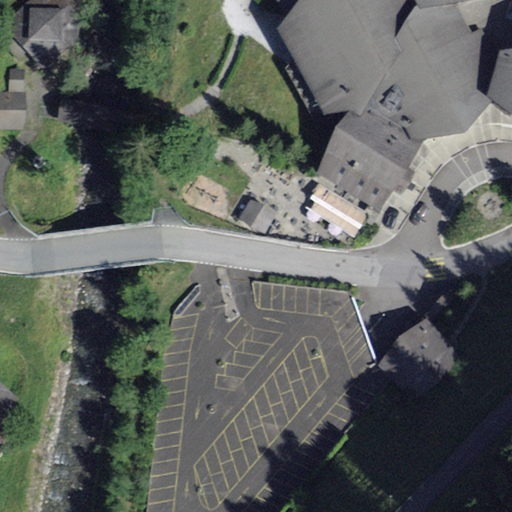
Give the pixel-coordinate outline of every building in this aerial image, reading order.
[(79,0),(12,0),(11,53),(36,54),(35,64),(59,64),(59,55),(77,56),(79,0)] [(281,0),(289,15),(282,27),(341,119),(322,166),(386,205),(428,135),(452,131),(472,128),(496,96),(511,106),(511,48),(510,48),(492,25),(482,33),(464,0),(499,1),(499,0),(281,0)] [(12,95),(0,94),(0,128),(25,127),(30,76),(12,76),(12,95)] [(61,95),(58,122),(117,128),(120,102),(61,95)] [(437,325),(453,307),(435,290),(419,307),(437,325)] [(414,400),(462,357),(428,319),(380,362),(414,400)] [(0,444),(17,396),(0,389),(0,444)]
